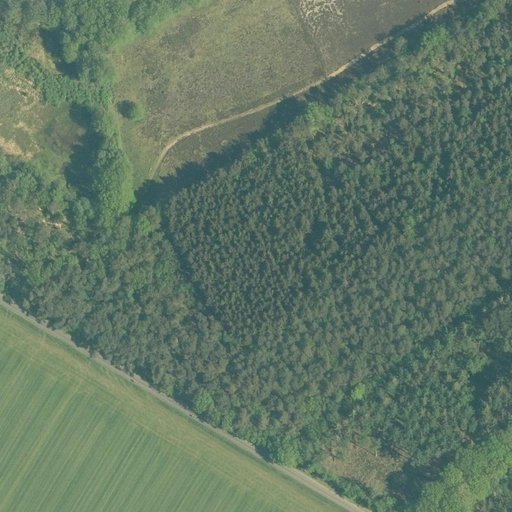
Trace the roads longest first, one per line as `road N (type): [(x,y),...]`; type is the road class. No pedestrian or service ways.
road 1 (track): [(14,308),(61,259),(134,226),(159,157),(186,134),(331,78),(458,0)]
road 2 (unclassified): [(356,511),(0,299)]
